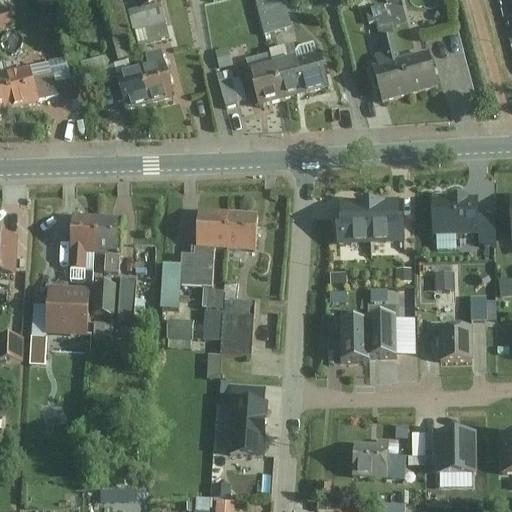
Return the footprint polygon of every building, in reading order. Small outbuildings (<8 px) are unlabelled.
[(171,39),(160,0),(137,0),(140,10),(128,14),(137,48),(171,39)] [(290,32),(282,0),(254,0),(264,39),(290,32)] [(379,71),(401,66),(390,21),(387,22),(384,7),(365,12),(372,37),(378,35),(383,58),(377,60),(379,71)] [(0,30),(19,26),(14,8),(0,11),(0,30)] [(174,106),(160,57),(145,61),(148,74),(140,76),(150,112),(174,106)] [(438,95),(429,59),(401,66),(410,102),(438,95)] [(109,60),(88,61),(89,75),(110,74),(109,60)] [(329,94),(320,60),(273,73),(283,107),(329,94)] [(150,112),(140,76),(132,78),(128,65),(113,69),(126,118),(150,112)] [(410,102),(401,66),(379,71),(374,73),(383,108),(410,102)] [(283,107),(273,73),(249,80),(260,114),(283,107)] [(28,74),(4,81),(13,115),(59,103),(52,80),(31,86),(28,74)] [(0,119),(13,115),(4,81),(0,82),(0,119)] [(239,108),(231,82),(218,86),(226,112),(239,108)] [(433,204),(434,237),(437,237),(437,253),(457,252),(457,236),(478,236),(478,217),(478,203),(466,203),(466,201),(451,201),(451,203),(433,204)] [(375,205),(376,244),(406,243),(405,204),(375,205)] [(376,244),(375,205),(344,206),(345,245),(376,244)] [(231,248),(233,212),(203,209),(200,256),(186,255),(184,286),(216,288),(219,248),(231,248)] [(260,250),(262,213),(233,212),(231,248),(260,250)] [(101,253),(104,216),(77,215),(74,268),(89,269),(90,252),(101,253)] [(123,272),(126,217),(104,216),(101,253),(109,254),(108,271),(123,272)] [(0,275),(14,276),(16,240),(0,239),(0,275)] [(405,253),(404,244),(382,246),(382,254),(405,253)] [(437,273),(437,316),(456,316),(456,273),(437,273)] [(504,297),(511,296),(511,280),(503,281),(504,297)] [(97,282),(97,317),(122,317),(122,324),(137,325),(138,283),(97,282)] [(50,294),(48,333),(49,333),(88,336),(90,296),(50,294)] [(488,322),(487,302),(475,303),(475,322),(488,322)] [(224,341),(226,315),(226,313),(207,311),(205,339),(224,341)] [(223,356),(255,358),(257,317),(226,315),(224,341),(223,356)] [(375,319),(375,323),(376,359),(402,358),(401,318),(375,319)] [(375,323),(348,323),(349,363),(376,363),(376,359),(375,323)] [(474,328),(436,328),(436,341),(442,341),(443,364),(475,363),(474,328)] [(197,350),(197,331),(172,331),(172,350),(197,350)] [(0,364),(24,365),(25,338),(0,337),(0,364)] [(50,339),(35,338),(33,366),(49,366),(50,339)] [(212,356),(211,379),(223,379),(223,356),(212,356)] [(234,402),(231,457),(265,459),(268,404),(234,402)] [(0,435),(9,435),(9,414),(0,413),(0,435)] [(511,434),(501,435),(502,475),(511,475),(511,434)] [(437,435),(437,478),(476,479),(477,435),(437,435)] [(390,448),(357,446),(354,480),(407,483),(409,459),(389,458),(390,448)] [(331,497),(332,482),(319,482),(318,497),(331,497)] [(326,511),(338,511),(339,501),(319,499),(318,511),(326,511)] [(218,502),(218,511),(237,511),(238,503),(218,502)]
